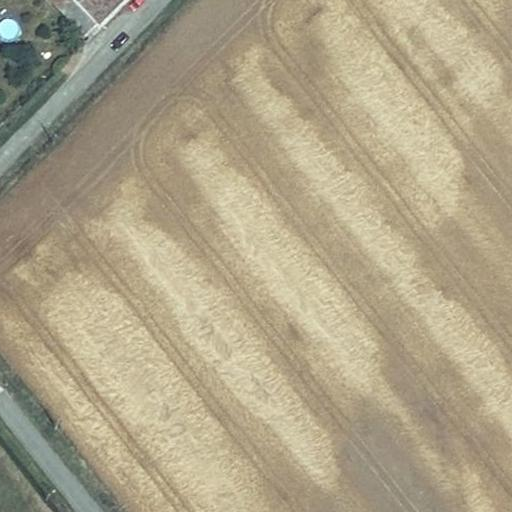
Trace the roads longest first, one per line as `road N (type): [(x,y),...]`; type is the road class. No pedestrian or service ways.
road 1 (unclassified): [(0,157),(155,0)]
road 2 (residential): [(90,511),(0,398)]
